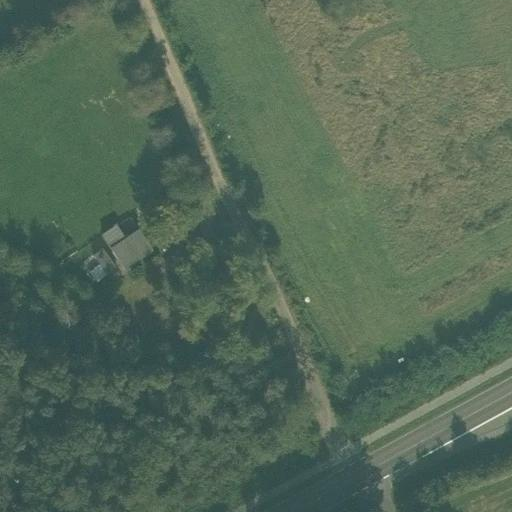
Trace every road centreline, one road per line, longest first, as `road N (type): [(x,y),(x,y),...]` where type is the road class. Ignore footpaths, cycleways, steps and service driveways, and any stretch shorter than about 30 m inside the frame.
road 1 (track): [(367,469),(346,452),(142,0)]
road 2 (primary): [(367,469),(511,389)]
